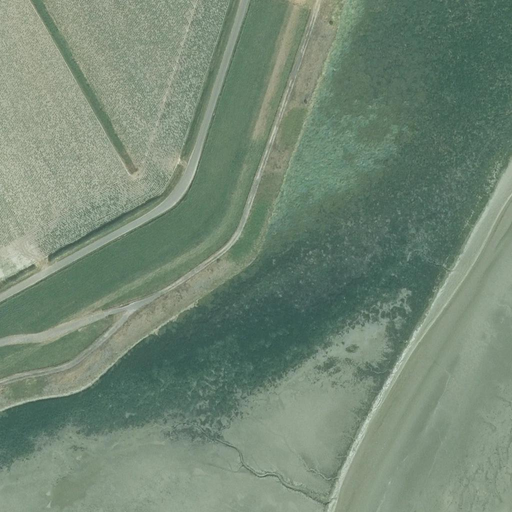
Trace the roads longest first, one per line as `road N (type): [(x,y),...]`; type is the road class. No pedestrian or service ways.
road 1 (track): [(318,0),(232,243),(148,299),(75,362),(0,383)]
road 2 (unclassified): [(0,299),(169,202),(183,183),(244,0)]
